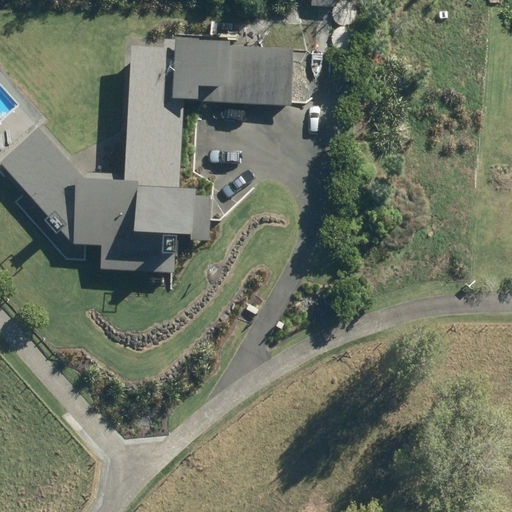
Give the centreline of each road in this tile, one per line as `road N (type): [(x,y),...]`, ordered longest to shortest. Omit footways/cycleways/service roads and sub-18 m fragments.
road 1 (residential): [(511,291),(434,286),(297,331),(132,460)]
road 2 (residential): [(0,318),(132,460)]
